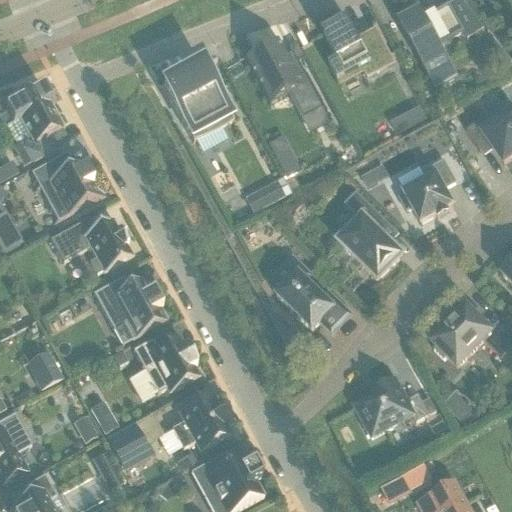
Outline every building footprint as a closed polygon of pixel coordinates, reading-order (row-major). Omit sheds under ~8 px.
[(400,25),(436,91),(457,79),(440,49),(464,35),(450,8),(425,22),(421,14),(400,25)] [(349,25),(325,38),(338,63),(329,68),(338,84),(347,79),(362,71),(368,81),(388,71),(395,66),(376,31),(358,41),(349,25)] [(305,76),(299,79),(280,44),(279,42),(278,43),(280,45),(246,63),(245,61),(244,61),(245,63),(269,106),(290,95),(303,119),(323,109),(305,76)] [(234,123),(204,70),(164,92),(193,145),(194,145),(195,143),(232,123),(232,124),(234,123)] [(23,146),(34,165),(45,159),(44,158),(64,147),(57,134),(61,132),(49,110),(53,108),(44,92),(5,113),(12,125),(5,129),(17,149),(23,146)] [(405,134),(428,121),(420,108),(397,121),(405,134)] [(490,146),(504,166),(511,160),(511,116),(492,130),(486,120),(467,133),(481,153),(490,146)] [(293,156),(279,164),(288,180),(302,172),(293,156)] [(59,161),(31,176),(58,225),(100,202),(81,167),(67,175),(59,161)] [(390,163),(379,169),(385,181),(396,174),(390,163)] [(413,212),(421,228),(437,219),(438,221),(448,216),(447,214),(454,210),(444,193),(457,186),(444,163),(423,175),(428,184),(404,197),(405,198),(400,201),(407,215),(413,212)] [(287,200),(278,184),(258,194),(267,210),(287,200)] [(360,224),(339,245),(378,284),(402,260),(375,233),(384,224),(357,197),(345,209),(360,224)] [(92,220),(51,243),(63,264),(64,266),(90,251),(96,261),(89,264),(97,278),(103,275),(105,277),(133,262),(126,250),(129,248),(121,234),(118,236),(112,225),(98,232),(92,220)] [(15,232),(0,240),(0,254),(2,257),(22,246),(15,232)] [(289,288),(278,300),(313,334),(321,325),(332,337),(351,318),(328,295),(322,301),(305,285),(311,279),(293,261),(277,277),(289,288)] [(511,262),(502,272),(505,275),(502,278),(511,287),(511,262)] [(167,325),(144,283),(124,294),(118,283),(93,297),(122,350),(167,325)] [(457,371),(484,344),(502,362),(511,350),(511,339),(498,325),(489,335),(467,313),(434,347),(457,371)] [(193,371),(197,369),(186,350),(183,352),(177,342),(158,353),(153,343),(133,354),(157,397),(168,392),(170,396),(198,381),(193,371)] [(41,394),(63,382),(48,355),(26,367),(41,394)] [(412,419),(417,426),(430,419),(423,406),(418,398),(406,405),(395,384),(379,392),(381,396),(356,409),(365,426),(363,426),(372,443),(389,434),(388,432),(412,419)] [(457,391),(443,406),(466,428),(480,414),(473,408),(474,407),(464,397),(463,398),(457,391)] [(221,405),(214,409),(209,400),(179,417),(183,425),(171,432),(183,452),(195,446),(200,455),(230,439),(225,430),(232,426),(221,405)] [(430,402),(423,406),(430,419),(437,415),(430,402)] [(119,430),(104,404),(90,413),(104,438),(119,430)] [(0,488),(26,474),(17,457),(31,450),(14,418),(0,425),(0,488)] [(73,427),(85,448),(98,441),(87,420),(73,427)] [(124,472),(149,459),(133,430),(109,444),(124,472)] [(106,457),(93,464),(109,494),(123,487),(106,457)] [(222,459),(191,476),(210,511),(220,506),(222,511),(242,511),(264,500),(257,488),(261,486),(253,472),(249,474),(243,462),(228,470),(222,459)] [(33,499),(12,511),(53,511),(49,504),(56,500),(44,479),(27,489),(33,499)] [(411,492),(404,480),(383,491),(390,504),(411,492)] [(467,511),(455,488),(432,501),(438,511),(436,511),(467,511)]
